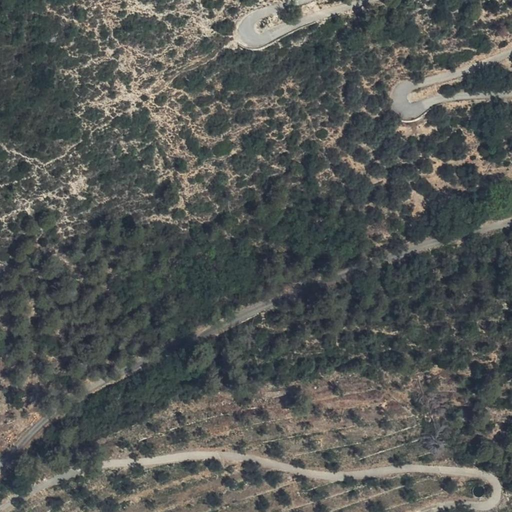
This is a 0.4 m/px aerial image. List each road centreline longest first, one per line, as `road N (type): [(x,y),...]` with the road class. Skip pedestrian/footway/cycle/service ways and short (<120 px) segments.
road 1 (unclassified): [(511,222),(424,244),(207,330),(45,426),(0,473)]
road 2 (unclassified): [(511,53),(406,86),(400,101),(408,110),(440,97),(511,92)]
road 3 (unclassified): [(302,0),(250,19),(244,33),(256,41),(375,0)]
